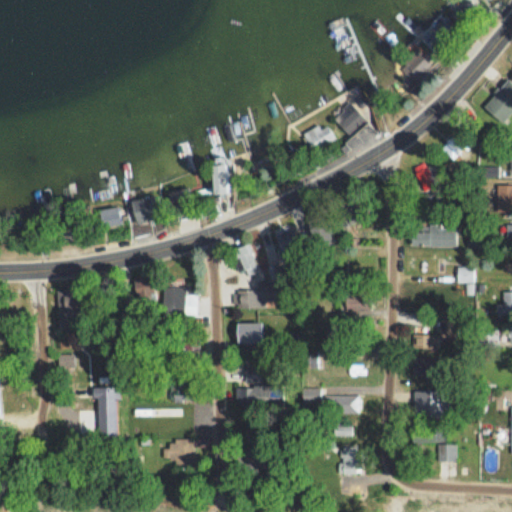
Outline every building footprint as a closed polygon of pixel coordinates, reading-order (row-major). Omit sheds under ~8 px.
[(479,4),(474,0),(454,0),(451,3),(465,18),(479,4)] [(483,105),(501,121),(511,109),(511,82),(508,79),(483,105)] [(366,119),(350,103),(334,119),(350,135),(366,119)] [(306,132),(312,151),(325,146),(319,128),(306,132)] [(436,184),(430,161),(413,165),(420,188),(436,184)] [(494,212),(511,211),(511,184),(494,185),(494,212)] [(133,199),(135,222),(159,220),(156,196),(133,199)] [(313,237),(330,230),(324,214),(307,221),(313,237)] [(456,245),(456,224),(411,224),(411,245),(456,245)] [(274,237),(292,269),(311,258),(293,225),(274,237)] [(473,281),(473,266),(457,266),(457,281),(473,281)] [(151,277),(133,280),(137,301),(154,299),(151,277)] [(258,285),(258,290),(239,290),(239,307),(275,307),(275,285),(258,285)] [(163,312),(195,312),(195,296),(184,296),(184,288),(163,288),(163,312)] [(511,289),(502,290),(502,303),(495,303),(495,314),(511,313),(511,289)] [(371,311),(371,291),(345,291),(345,311),(371,311)] [(68,311),(78,308),(74,294),(64,297),(68,311)] [(261,322),(236,322),(236,344),(261,344),(261,322)] [(487,329),(487,344),(498,344),(499,330),(487,329)] [(417,346),(439,346),(439,334),(417,334),(417,346)] [(318,377),(358,377),(358,356),(325,356),(325,365),(318,365),(318,377)] [(437,376),(437,357),(412,357),(412,376),(437,376)] [(282,386),(234,386),(234,404),(282,404),(282,386)] [(302,387),(302,403),(319,403),(319,387),(302,387)] [(359,412),(359,394),(323,394),(323,412),(359,412)] [(354,434),(354,421),(332,421),(332,434),(354,434)] [(165,439),(165,461),(176,461),(176,475),(196,475),(196,439),(165,439)] [(359,474),(359,445),(340,445),(340,474),(359,474)]
